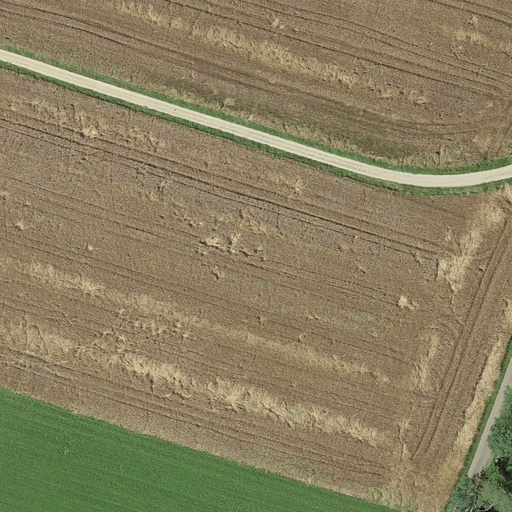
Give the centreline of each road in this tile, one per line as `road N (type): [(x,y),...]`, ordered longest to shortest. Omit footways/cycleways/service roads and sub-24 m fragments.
road 1 (track): [(511,175),(439,186),(386,176),(0,56)]
road 2 (unclassified): [(511,360),(459,511)]
